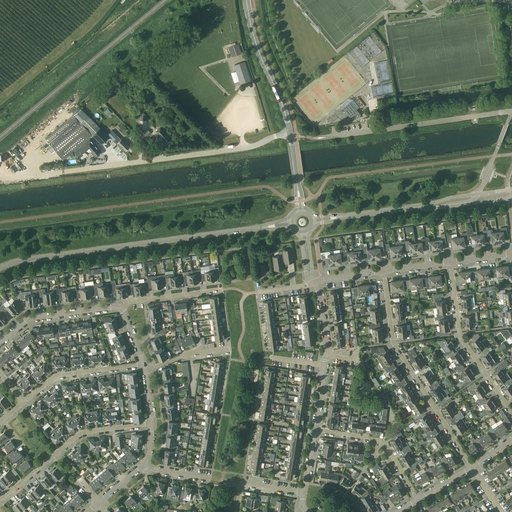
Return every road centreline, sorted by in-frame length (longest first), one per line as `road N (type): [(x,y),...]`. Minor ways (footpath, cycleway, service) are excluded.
road 1 (tertiary): [(0,268),(261,228)]
road 2 (unclassified): [(0,178),(243,146)]
road 3 (residential): [(472,467),(393,343),(383,271)]
road 4 (unclassified): [(511,111),(336,135)]
road 5 (residential): [(0,499),(81,433),(152,423)]
road 6 (residential): [(511,413),(459,335),(450,262)]
road 7 (tertiary): [(289,135),(246,0)]
road 8 (residential): [(418,499),(381,441),(313,429)]
road 9 (residential): [(23,402),(58,375),(144,363)]
road 10 (residential): [(0,342),(34,316),(121,308)]
